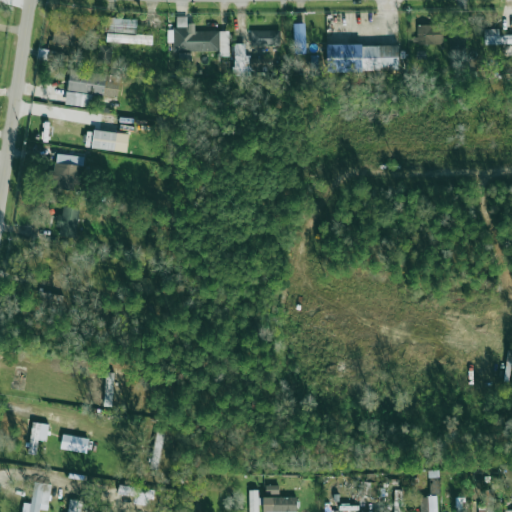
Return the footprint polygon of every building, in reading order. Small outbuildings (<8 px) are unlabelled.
[(228,55),(229,31),(194,31),(195,23),(187,23),(187,17),(177,17),(176,28),(173,28),(173,51),(219,51),(219,55),(228,55)] [(137,19),(105,18),(104,32),(136,32),(137,19)] [(442,24),(417,25),(417,44),(442,44),(442,24)] [(65,44),(68,29),(55,26),(52,41),(65,44)] [(280,45),(280,29),(250,30),(251,46),(280,45)] [(511,34),(498,35),(498,29),(484,29),(484,44),(511,43),(511,34)] [(152,35),(107,33),(107,42),(152,44),(152,35)] [(465,47),(464,38),(449,39),(450,49),(465,47)] [(245,44),(233,44),(233,77),(251,76),(251,56),(245,56),(245,44)] [(326,45),(327,72),(398,71),(398,44),(326,45)] [(112,45),(99,45),(98,62),(111,63),(112,45)] [(191,52),(177,52),(178,73),(192,72),(191,52)] [(111,74),(69,69),(65,104),(91,107),(92,94),(117,97),(119,83),(110,82),(111,74)] [(91,147),(126,152),(129,134),(94,129),(91,147)] [(82,156),(56,154),(54,171),(49,171),(47,188),(78,191),(82,156)] [(77,236),(78,207),(62,206),(62,215),(58,215),(57,235),(77,236)] [(62,297),(37,289),(35,297),(49,301),(49,300),(60,303),(62,297)] [(27,453),(36,454),(37,440),(47,441),(48,423),(31,422),(30,442),(27,442),(27,453)] [(151,466),(159,467),(163,432),(155,431),(151,466)] [(89,439),(63,434),(60,448),(86,453),(89,439)] [(429,478),(430,494),(439,494),(439,478),(429,478)] [(371,482),(361,482),(360,497),(370,498),(371,482)] [(37,511),(38,505),(49,505),(50,485),(32,485),(31,503),(22,503),(22,511),(37,511)] [(118,494),(153,498),(154,489),(119,485),(118,494)] [(278,486),(266,485),(265,493),(278,494),(278,486)] [(258,511),(258,489),(248,490),(249,511),(258,511)] [(402,511),(402,489),(394,489),(393,511),(402,511)] [(296,511),(297,497),(264,496),(263,511),(296,511)] [(420,497),(419,511),(437,511),(437,496),(420,497)] [(67,511),(80,511),(81,500),(69,499),(67,511)]
